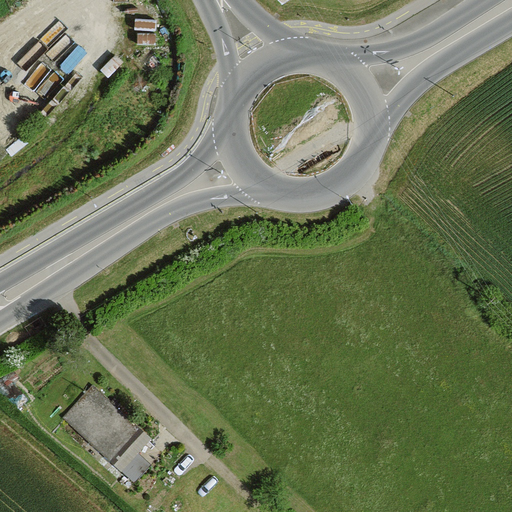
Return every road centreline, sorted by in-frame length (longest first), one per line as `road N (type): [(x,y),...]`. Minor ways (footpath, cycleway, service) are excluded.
road 1 (track): [(54,250),(58,284),(89,336),(264,511)]
road 2 (secondary): [(0,319),(173,210),(281,191)]
road 3 (secondary): [(231,121),(181,176),(0,282)]
road 4 (secondary): [(371,129),(423,77),(511,22)]
road 5 (secondary): [(485,0),(401,49),(331,61)]
road 6 (secondary): [(281,191),(309,194),(335,185),(364,156),(371,129)]
